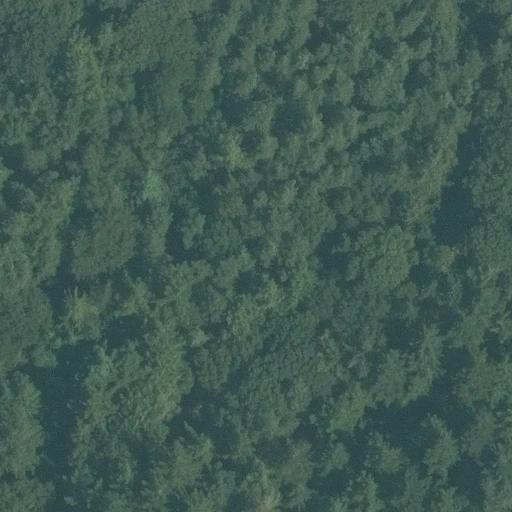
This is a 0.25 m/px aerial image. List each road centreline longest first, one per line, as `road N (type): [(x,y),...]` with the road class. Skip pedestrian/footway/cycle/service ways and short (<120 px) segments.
road 1 (track): [(511,208),(0,490)]
road 2 (unknown): [(91,293),(511,107)]
